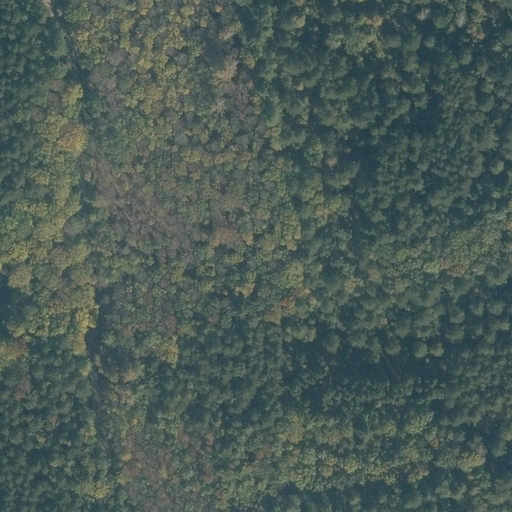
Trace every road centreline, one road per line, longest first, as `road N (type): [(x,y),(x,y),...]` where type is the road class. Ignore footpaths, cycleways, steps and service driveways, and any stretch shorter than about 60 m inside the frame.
road 1 (unknown): [(172,511),(284,486),(280,321),(300,235),(284,193),(280,0)]
road 2 (track): [(511,212),(468,252),(351,277),(240,252),(88,253)]
road 3 (unknown): [(284,511),(284,486),(511,460)]
